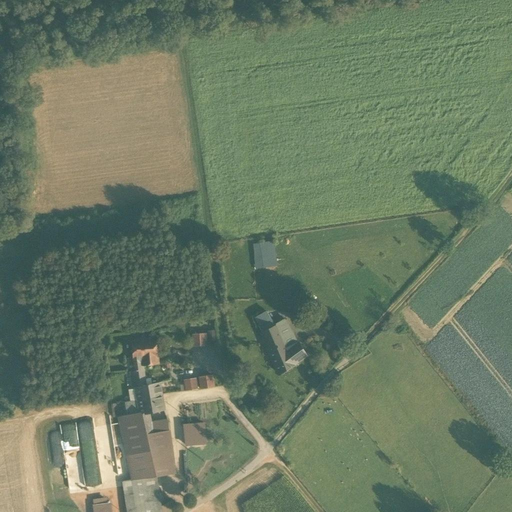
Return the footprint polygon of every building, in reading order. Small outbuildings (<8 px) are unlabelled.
[(275,241),(252,244),(255,269),(278,265),(275,241)] [(259,326),(262,333),(272,327),(269,320),(259,326)] [(285,320),(276,325),(272,327),(262,333),(268,346),(270,352),(285,343),(279,329),(288,325),(285,320)] [(288,350),(296,345),(288,325),(279,329),(285,343),(288,350)] [(192,334),(193,347),(206,346),(205,333),(192,334)] [(132,357),(133,357),(141,357),(142,365),(157,364),(155,339),(130,340),(132,357)] [(270,352),(279,374),(288,369),(295,363),(288,350),(285,343),(270,352)] [(288,350),(295,363),(306,355),(299,343),(296,345),(288,350)] [(143,371),(142,365),(141,357),(133,357),(135,371),(129,371),(132,389),(134,388),(134,387),(145,385),(143,371)] [(199,377),(200,389),(213,387),(211,375),(199,377)] [(180,380),(183,391),(196,387),(193,376),(180,380)] [(159,382),(145,385),(134,387),(134,388),(136,400),(161,395),(159,382)] [(161,395),(136,400),(138,413),(138,414),(148,412),(163,409),(161,395)] [(133,414),(138,413),(136,400),(124,402),(126,415),(133,414)] [(138,413),(133,414),(144,468),(153,467),(172,464),(170,447),(171,447),(168,431),(153,434),(151,422),(148,412),(138,414),(138,413)] [(132,480),(154,476),(153,467),(144,468),(133,414),(126,415),(121,416),(119,417),(126,455),(132,480)] [(167,420),(151,422),(153,434),(168,431),(167,420)] [(183,425),(185,445),(205,443),(203,424),(183,425)] [(156,476),(154,476),(132,480),(136,511),(161,511),(160,506),(156,476)] [(127,511),(136,511),(132,480),(123,481),(127,511)] [(160,506),(161,511),(168,511),(176,508),(173,499),(160,506)]
